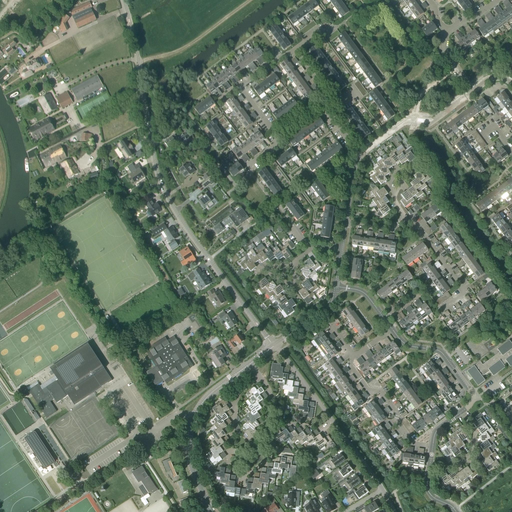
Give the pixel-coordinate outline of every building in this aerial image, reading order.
[(313,0),(311,0),(308,3),(314,10),(319,6),(313,0)] [(414,0),(407,6),(410,10),(417,5),(415,2),(417,0),(416,0),(414,0)] [(70,11),(78,28),(96,20),(91,8),(92,7),(89,2),(70,11)] [(335,7),(338,12),(346,7),(342,2),(335,7)] [(468,2),(461,7),(465,12),(472,7),(468,2)] [(308,3),(303,6),(308,14),(314,10),(308,3)] [(410,10),(413,14),(422,8),(421,6),(419,7),(417,5),(410,10)] [(303,6),(298,10),(303,18),(308,14),(303,6)] [(346,7),(338,12),(342,18),(349,12),(346,7)] [(422,8),(413,14),(417,19),(424,13),(422,11),(423,9),(422,8)] [(298,10),(293,14),(298,21),(303,18),(298,10)] [(501,11),(499,12),(507,23),(511,20),(505,11),(502,13),(501,11)] [(499,15),(496,17),(503,26),(507,23),(499,12),(497,13),(499,15)] [(68,30),(65,24),(69,18),(64,14),(58,23),(62,33),(68,30)] [(298,21),(293,14),(288,18),(293,25),(298,21)] [(492,17),(490,18),(499,29),(503,26),(496,17),(493,19),(492,17)] [(490,21),(487,23),(493,31),(494,33),(499,29),(490,18),(489,20),(490,21)] [(432,22),(427,26),(432,33),(437,29),(432,22)] [(483,24),(482,25),(489,34),(493,31),(487,23),(485,26),(483,24)] [(269,30),(273,35),(280,30),(276,25),(269,30)] [(489,34),(482,25),(480,26),(481,28),(479,30),(484,37),(489,34)] [(432,33),(427,26),(421,30),(427,37),(432,33)] [(273,35),(276,40),(283,35),(280,30),(273,35)] [(470,30),(469,32),(476,41),(480,37),(475,30),(472,32),(470,30)] [(338,37),(341,42),(348,37),(345,32),(341,35),(338,37),(335,32),(332,34),(336,39),(338,37)] [(469,34),(466,36),(471,44),(476,41),(469,32),(467,33),(469,34)] [(276,40),(280,45),(287,40),(283,35),(276,40)] [(462,37),(460,38),(467,47),(471,44),(466,36),(463,38),(462,37)] [(341,42),(345,47),(352,42),(348,37),(341,42)] [(467,47),(460,38),(459,39),(460,41),(457,43),(457,44),(455,45),(461,54),(464,52),(463,50),(467,47)] [(0,57),(3,55),(5,54),(7,57),(15,50),(13,47),(16,44),(13,40),(8,44),(8,45),(0,51),(0,57)] [(287,40),(280,45),(284,50),(291,45),(287,40)] [(345,47),(349,53),(356,47),(352,42),(345,47)] [(309,51),(313,56),(320,50),(316,45),(309,51)] [(258,47),(253,50),(260,59),(262,58),(260,56),(263,54),(258,47)] [(349,53),(353,58),(360,52),(356,47),(349,53)] [(252,48),(247,51),(254,61),(257,59),(258,60),(260,59),(253,50),(252,48)] [(313,56),(317,61),(324,56),(320,50),(313,56)] [(248,52),(243,55),(251,66),(253,65),(252,63),(254,61),(247,51),(248,52)] [(353,58),(356,63),(364,57),(360,52),(353,58)] [(245,57),(241,60),(246,67),(249,65),(250,67),(251,66),(243,55),(245,57)] [(317,61),(320,66),(327,61),(324,56),(317,61)] [(356,63),(360,68),(367,63),(364,57),(356,63)] [(280,65),(283,69),(292,63),(291,61),(289,62),(287,59),(280,65)] [(341,59),(339,60),(336,62),(340,67),(343,65),(345,64),(341,59)] [(27,77),(31,75),(30,72),(41,67),(40,66),(42,65),(42,64),(40,60),(39,60),(37,61),(37,60),(26,65),(28,69),(24,71),(22,73),(22,74),(23,77),(25,77),(27,77)] [(241,60),(236,63),(243,72),(244,71),(243,69),(246,67),(241,60)] [(320,66),(324,71),(331,66),(327,61),(320,66)] [(236,63),(232,67),(237,74),(240,72),(241,73),(243,72),(236,63)] [(283,69),(287,74),(296,67),(294,64),(292,63),(283,69)] [(360,68),(364,73),(371,68),(367,63),(360,68)] [(324,71),(328,76),(335,71),(331,66),(324,71)] [(232,67),(227,70),(234,79),(236,77),(234,76),(237,74),(232,67)] [(287,74),(290,78),(299,71),(298,70),(296,67),(287,74)] [(364,73),(368,78),(375,73),(371,68),(364,73)] [(227,70),(223,73),(229,80),(231,78),(233,80),(234,79),(227,70)] [(290,78),(293,82),(300,77),(298,74),(300,73),(299,71),(290,78)] [(328,76),(332,81),(339,76),(335,71),(328,76)] [(217,74),(226,85),(227,84),(226,82),(229,80),(223,73),(219,76),(217,74)] [(368,78),(372,83),(379,78),(375,73),(368,78)] [(215,79),(214,80),(220,87),(223,85),(224,86),(226,85),(217,74),(216,75),(214,76),(213,77),(215,79)] [(274,74),(269,78),(275,85),(280,81),(274,74)] [(71,90),(77,100),(103,86),(97,76),(71,90)] [(332,81),(335,86),(342,81),(339,76),(332,81)] [(293,82),(296,87),(305,80),(304,78),(302,80),(300,77),(293,82)] [(269,78),(264,82),(269,89),(275,85),(269,78)] [(379,78),(372,83),(375,88),(382,83),(379,78)] [(214,80),(210,83),(217,91),(218,90),(217,89),(220,87),(214,80)] [(296,87),(300,91),(309,84),(305,80),(296,87)] [(342,81),(335,86),(339,92),(346,86),(342,81)] [(264,82),(259,85),(264,93),(269,89),(264,82)] [(217,91),(210,83),(206,86),(212,95),(217,91)] [(300,91),(303,95),(312,89),(311,87),(309,88),(307,86),(309,85),(309,84),(300,91)] [(264,93),(259,85),(254,89),(259,96),(264,93)] [(312,89),(303,95),(306,100),(313,94),(311,92),(313,90),(312,89)] [(369,95),(373,100),(380,95),(376,90),(369,95)] [(56,98),(62,108),(73,103),(67,92),(56,98)] [(497,97),(501,102),(508,97),(504,92),(497,97)] [(39,100),(46,115),(57,109),(50,94),(39,100)] [(373,100),(377,105),(384,100),(380,95),(373,100)] [(210,97),(205,100),(210,108),(215,104),(210,97)] [(226,102),(230,107),(239,100),(238,99),(236,100),(233,97),(226,102)] [(501,102),(504,108),(511,102),(508,97),(501,102)] [(293,99),(288,103),(293,110),(298,106),(293,99)] [(483,99),(477,103),(483,110),(488,106),(483,99)] [(205,100),(200,104),(205,112),(210,108),(205,100)] [(230,107),(233,111),(240,106),(238,103),(240,102),(239,100),(230,107)] [(377,105),(380,110),(388,105),(384,100),(377,105)] [(288,103),(283,106),(288,113),(293,110),(288,103)] [(477,103),(472,106),(478,114),(483,110),(477,103)] [(205,112),(200,104),(194,108),(200,115),(205,112)] [(380,110),(384,115),(391,110),(388,105),(380,110)] [(234,116),(235,116),(245,109),(244,107),(242,109),(240,106),(233,111),(232,112),(232,113),(232,114),(233,116),(234,116)] [(283,106),(278,110),(283,117),(288,113),(283,106)] [(472,106),(467,110),(473,117),(478,114),(472,106)] [(344,113),(348,118),(355,113),(351,108),(344,113)] [(236,115),(239,120),(246,114),(244,112),(246,110),(245,109),(235,116),(236,115)] [(283,117),(278,110),(272,114),(278,121),(283,117)] [(391,110),(384,115),(388,120),(395,115),(391,110)] [(467,110),(462,114),(468,121),(473,117),(467,110)] [(348,118),(352,124),(359,118),(355,113),(348,118)] [(239,120),(243,124),(252,117),(251,116),(249,117),(246,114),(239,120)] [(462,114),(457,118),(463,125),(468,121),(462,114)] [(252,117),(243,124),(246,128),(253,123),(251,120),(253,119),(252,117)] [(319,117),(314,121),(319,128),(324,124),(319,117)] [(28,129),(35,141),(55,130),(48,118),(28,129)] [(352,124),(355,129),(363,123),(359,118),(352,124)] [(457,118),(452,121),(458,129),(463,125),(457,118)] [(206,126),(210,131),(217,126),(213,121),(206,126)] [(314,121),(309,124),(314,132),(319,128),(314,121)] [(452,121),(447,125),(453,132),(458,129),(452,121)] [(355,129),(359,134),(366,128),(363,123),(355,129)] [(309,124),(304,128),(309,135),(314,132),(309,124)] [(453,132),(447,125),(442,129),(447,136),(453,132)] [(210,131),(214,137),(221,131),(217,126),(210,131)] [(304,128),(298,132),(304,139),(309,135),(304,128)] [(366,128),(359,134),(363,139),(370,133),(366,128)] [(258,129),(253,133),(262,144),(263,143),(262,142),(265,139),(258,129)] [(310,135),(311,137),(321,131),(319,129),(310,135)] [(214,137),(217,142),(224,136),(221,131),(214,137)] [(298,132),(293,136),(299,143),(304,139),(298,132)] [(164,142),(168,147),(179,139),(182,143),(188,138),(185,133),(177,138),(175,135),(164,142)] [(249,137),(251,139),(256,146),(259,144),(260,146),(262,144),(253,133),(253,134),(249,137)] [(82,142),(91,142),(92,135),(83,134),(82,142)] [(217,142),(221,147),(228,142),(224,136),(217,142)] [(299,143),(293,136),(288,140),(294,147),(299,143)] [(251,139),(247,142),(253,151),(255,150),(253,148),(256,146),(251,139)] [(455,145),(459,150),(466,145),(463,140),(455,145)] [(130,158),(134,154),(132,150),(133,150),(130,146),(129,147),(125,141),(121,143),(117,146),(126,160),(130,158)] [(247,142),(242,145),(248,152),(250,150),(252,152),(253,151),(247,142)] [(337,142),(332,145),(337,153),(343,149),(337,142)] [(60,145),(51,150),(55,157),(53,158),(56,163),(66,157),(60,145)] [(242,145),(238,148),(245,157),(246,156),(245,154),(248,152),(242,145)] [(332,145),(327,149),(332,156),(337,153),(332,145)] [(459,150),(463,155),(470,150),(466,145),(459,150)] [(245,157),(238,148),(237,147),(236,147),(235,147),(233,149),(232,150),(239,159),(242,157),(243,159),(245,157)] [(412,147),(406,151),(408,154),(404,156),(407,160),(407,161),(410,164),(416,159),(413,155),(416,153),(412,147)] [(403,148),(398,152),(400,155),(396,157),(399,161),(399,162),(402,165),(407,161),(407,160),(404,156),(408,154),(406,151),(403,148)] [(291,149),(286,152),(292,160),(297,156),(291,149)] [(327,149),(322,153),(327,160),(332,156),(327,149)] [(391,156),(388,159),(394,166),(399,162),(399,161),(396,157),(400,155),(398,152),(395,149),(389,154),(391,156)] [(503,149),(497,153),(503,160),(508,156),(503,149)] [(55,157),(51,150),(40,155),(46,167),(56,163),(53,158),(55,157)] [(463,155),(467,160),(474,155),(470,150),(463,155)] [(286,152),(281,156),(287,163),(292,160),(286,152)] [(322,153),(317,157),(322,164),(327,160),(322,153)] [(503,160),(497,153),(492,157),(497,164),(503,160)] [(89,155),(78,161),(81,166),(92,160),(89,155)] [(467,160),(471,165),(478,160),(474,155),(467,160)] [(287,163),(281,156),(276,160),(281,167),(287,163)] [(388,159),(386,156),(377,163),(379,166),(380,166),(382,169),(385,166),(388,170),(394,166),(388,159)] [(317,157),(312,161),(317,168),(322,164),(317,157)] [(61,164),(69,179),(80,173),(72,159),(61,164)] [(471,165),(474,171),(482,165),(478,160),(471,165)] [(317,168),(312,161),(307,164),(312,172),(317,168)] [(238,162),(233,166),(238,173),(244,169),(238,162)] [(145,177),(139,167),(140,167),(138,164),(131,168),(134,173),(131,175),(135,182),(145,177)] [(179,169),(185,177),(189,174),(190,175),(194,172),(188,164),(184,167),(183,166),(179,169)] [(482,165),(474,171),(478,176),(485,170),(482,165)] [(238,173),(233,166),(228,170),(233,177),(238,173)] [(374,170),(376,173),(378,176),(381,173),(384,177),(390,173),(388,170),(385,166),(382,169),(380,166),(379,166),(374,170)] [(258,173),(262,178),(269,173),(265,168),(258,173)] [(414,176),(416,179),(419,183),(422,181),(424,183),(433,177),(428,171),(423,175),(420,171),(414,176)] [(262,178),(266,183),(273,178),(269,173),(262,178)] [(376,173),(370,178),(375,183),(378,181),(381,185),(387,181),(384,177),(381,173),(378,176),(376,173)] [(211,177),(201,184),(205,189),(210,186),(211,187),(215,183),(211,177)] [(266,183),(269,189),(277,183),(273,178),(266,183)] [(410,183),(413,186),(416,190),(419,188),(421,191),(427,186),(424,183),(422,181),(419,183),(416,179),(410,183)] [(311,186),(315,191),(322,186),(318,181),(311,186)] [(506,182),(501,186),(507,193),(511,189),(506,182)] [(269,189),(273,194),(280,188),(277,183),(269,189)] [(315,191),(319,196),(326,191),(322,186),(315,191)] [(413,186),(407,191),(412,198),(415,195),(418,198),(423,194),(421,191),(419,188),(416,190),(413,186)] [(501,186),(496,190),(502,197),(507,193),(501,186)] [(280,188),(273,194),(277,199),(284,194),(280,188)] [(371,192),(375,198),(378,196),(381,199),(385,196),(388,194),(383,188),(379,191),(377,188),(371,192)] [(496,190),(491,194),(497,201),(502,197),(496,190)] [(326,191),(319,196),(323,202),(330,196),(326,191)] [(414,200),(412,198),(407,191),(401,195),(404,199),(401,201),(405,207),(414,200)] [(214,204),(206,194),(203,196),(202,194),(198,197),(199,199),(198,200),(204,207),(207,205),(210,208),(214,204)] [(491,194),(486,197),(492,205),(497,201),(491,194)] [(372,200),(377,206),(379,204),(382,208),(386,204),(386,205),(389,202),(385,196),(381,199),(378,196),(375,198),(372,200)] [(486,197),(481,201),(486,208),(492,205),(486,197)] [(286,205),(290,210),(297,205),(293,199),(286,205)] [(152,215),(153,216),(162,210),(157,203),(154,205),(152,201),(146,205),(148,208),(148,209),(149,211),(147,212),(146,214),(148,216),(150,217),(152,215)] [(486,208),(481,201),(476,205),(481,212),(486,208)] [(377,206),(373,208),(378,214),(377,215),(378,216),(379,216),(380,217),(382,216),(390,210),(386,205),(386,204),(382,208),(379,204),(377,206)] [(436,204),(431,208),(437,215),(442,212),(436,204)] [(290,210),(294,215),(301,210),(297,205),(290,210)] [(249,218),(241,207),(240,206),(238,206),(237,206),(235,207),(237,211),(213,229),(217,235),(224,230),(223,228),(227,225),(229,228),(234,224),(237,227),(247,219),(250,222),(254,219),(251,217),(249,218)] [(431,208),(426,212),(432,219),(437,215),(431,208)] [(301,210),(294,215),(297,220),(305,215),(301,210)] [(421,216),(423,219),(425,221),(426,223),(432,219),(426,212),(421,216)] [(492,219),(496,224),(503,219),(499,214),(492,219)] [(496,224),(499,229),(507,224),(503,219),(496,224)] [(439,228),(443,234),(451,228),(447,223),(439,228)] [(176,231),(173,227),(168,230),(167,229),(164,224),(152,232),(155,236),(164,231),(165,232),(171,242),(173,240),(175,242),(170,246),(173,250),(182,244),(179,239),(178,240),(177,238),(178,237),(175,232),(176,231)] [(499,229),(503,234),(510,229),(507,224),(499,229)] [(443,234),(447,239),(454,233),(451,228),(443,234)] [(503,234),(507,239),(511,235),(511,231),(510,229),(503,234)] [(234,230),(223,238),(227,242),(234,236),(233,235),(236,233),(234,230)] [(447,239),(451,244),(458,238),(454,233),(447,239)] [(451,244),(454,249),(462,243),(458,238),(451,244)] [(284,256),(286,260),(292,255),(289,251),(295,247),(291,241),(282,247),(284,250),(281,252),(284,256)] [(423,243),(417,247),(423,254),(428,250),(423,243)] [(454,249),(458,254),(466,248),(462,243),(454,249)] [(276,257),(276,258),(278,261),(284,256),(281,252),(284,250),(282,247),(280,244),(274,248),(276,251),(273,253),(276,257)] [(272,245),(266,249),(266,250),(268,252),(265,255),(268,259),(270,262),(276,258),(276,257),(273,253),(276,251),(274,248),(272,245)] [(263,246),(258,250),(260,253),(257,256),(260,260),(262,263),(268,259),(265,255),(268,252),(266,250),(266,249),(263,246)] [(249,257),(251,260),(254,264),(260,260),(257,256),(260,253),(258,250),(256,247),(250,252),(252,254),(249,257)] [(417,247),(412,251),(417,258),(423,254),(417,247)] [(195,261),(187,248),(180,253),(186,262),(184,263),(186,267),(195,261)] [(458,254),(462,259),(469,254),(466,248),(458,254)] [(412,251),(407,255),(412,262),(417,258),(412,251)] [(462,259),(466,264),(473,259),(469,254),(462,259)] [(412,262),(407,255),(402,259),(407,266),(412,262)] [(251,260),(248,262),(246,259),(240,264),(244,270),(247,268),(250,272),(256,267),(254,264),(251,260)] [(304,263),(306,266),(309,270),(313,268),(315,270),(320,266),(316,260),(313,263),(310,259),(304,263)] [(466,264),(469,269),(477,264),(473,259),(466,264)] [(423,269),(426,274),(435,267),(434,266),(432,267),(430,264),(423,269)] [(469,269),(473,274),(481,269),(477,264),(469,269)] [(306,266),(301,270),(306,278),(307,276),(309,279),(317,273),(315,270),(313,268),(309,270),(306,266)] [(426,274),(430,278),(437,273),(435,270),(436,269),(435,267),(426,274)] [(194,278),(201,289),(210,284),(203,273),(202,274),(199,269),(188,276),(191,281),(194,278)] [(481,269),(473,274),(477,279),(485,274),(481,269)] [(407,270),(402,274),(407,281),(412,278),(407,270)] [(430,278),(433,282),(442,276),(441,274),(439,276),(437,273),(430,278)] [(402,274),(397,278),(402,285),(407,281),(402,274)] [(433,282),(436,287),(443,281),(441,279),(443,278),(442,276),(433,282)] [(262,294),(266,292),(268,290),(266,286),(270,283),(265,278),(256,285),(262,294)] [(397,278),(392,281),(397,289),(402,285),(397,278)] [(302,284),(304,288),(307,292),(311,289),(313,292),(319,287),(314,282),(311,284),(308,280),(302,284)] [(266,292),(270,298),(273,295),(276,293),(273,290),(277,287),(273,281),(270,283),(266,286),(268,290),(266,292)] [(392,281),(387,285),(392,292),(397,289),(392,281)] [(436,287),(439,291),(448,285),(447,283),(445,284),(443,281),(436,287)] [(492,294),(497,290),(491,281),(486,285),(487,287),(492,294)] [(181,296),(189,291),(185,285),(177,290),(181,296)] [(273,295),(277,301),(283,296),(281,293),(285,290),(280,285),(277,287),(273,290),(276,293),(273,295)] [(387,285),(382,289),(387,296),(392,292),(387,285)] [(439,291),(443,296),(445,294),(448,292),(450,290),(448,287),(449,286),(448,285),(439,291)] [(487,287),(482,291),(487,298),(492,294),(487,287)] [(304,288),(299,292),(308,304),(313,301),(311,298),(315,295),(313,292),(311,289),(307,292),(304,288)] [(387,296),(382,289),(376,293),(382,300),(387,296)] [(213,299),(218,307),(225,302),(221,296),(222,296),(219,291),(215,294),(212,290),(208,294),(212,300),(213,299)] [(487,298),(482,291),(476,295),(482,302),(487,298)] [(277,306),(281,312),(285,310),(287,308),(285,304),(289,301),(284,295),(283,296),(277,301),(280,304),(277,306)] [(296,305),(292,299),(289,301),(285,304),(287,308),(285,310),(289,315),(295,311),(292,308),(296,305)] [(480,303),(475,307),(480,315),(485,311),(480,303)] [(421,304),(419,305),(426,314),(430,311),(425,304),(422,306),(421,304)] [(419,308),(416,310),(423,319),(427,316),(426,314),(419,305),(418,306),(419,308)] [(343,312),(347,317),(354,312),(350,307),(346,309),(343,312)] [(475,307),(470,311),(475,318),(480,315),(475,307)] [(419,322),(423,319),(416,310),(415,308),(410,312),(417,321),(417,320),(419,322)] [(470,311),(465,315),(470,322),(475,318),(470,311)] [(226,316),(228,321),(224,324),(228,330),(237,324),(232,317),(233,316),(231,313),(226,316),(224,312),(218,316),(220,320),(226,316)] [(347,317),(350,322),(358,317),(354,312),(347,317)] [(410,314),(407,317),(413,324),(417,321),(410,312),(409,313),(410,314)] [(465,315),(460,319),(465,326),(470,322),(465,315)] [(350,322),(354,327),(361,322),(358,317),(350,322)] [(403,317),(402,318),(408,327),(409,327),(410,329),(414,326),(413,324),(407,317),(405,319),(403,317)] [(405,332),(410,329),(408,327),(402,318),(400,319),(402,321),(399,323),(404,330),(405,332)] [(460,319),(455,322),(460,330),(465,326),(460,319)] [(354,327),(358,332),(365,327),(361,322),(354,327)] [(460,330),(455,322),(449,326),(455,334),(460,330)] [(365,327),(358,332),(362,338),(369,332),(365,327)] [(228,342),(229,343),(233,349),(236,347),(232,342),(236,340),(239,345),(244,341),(239,334),(228,342)] [(314,340),(319,347),(330,339),(329,337),(327,338),(325,335),(320,339),(319,336),(314,340)] [(147,372),(156,387),(164,381),(166,384),(193,366),(174,336),(167,341),(165,337),(152,346),(153,349),(147,353),(155,366),(147,372)] [(319,347),(322,351),(332,344),(330,341),(331,340),(330,339),(319,347)] [(490,371),(494,376),(505,367),(504,365),(507,362),(511,367),(511,366),(511,344),(509,340),(497,349),(501,353),(495,358),(494,357),(487,362),(488,363),(484,366),(480,362),(468,371),(478,386),(485,381),(482,377),(490,371)] [(389,342),(387,343),(394,352),(396,355),(401,352),(400,351),(401,350),(400,347),(398,348),(397,346),(398,345),(395,342),(394,343),(393,342),(390,344),(389,342)] [(60,388),(66,397),(68,396),(74,405),(112,380),(111,381),(104,369),(105,369),(87,343),(50,368),(55,376),(58,380),(56,381),(60,388)] [(387,346),(384,348),(390,356),(394,352),(387,343),(386,344),(387,346)] [(322,351),(325,356),(337,347),(336,346),(334,347),(332,344),(322,351)] [(210,357),(217,368),(225,364),(222,359),(227,356),(221,346),(215,350),(218,353),(215,355),(215,354),(213,355),(213,356),(210,357)] [(337,347),(325,356),(328,360),(329,360),(331,359),(338,353),(336,350),(338,349),(337,347)] [(380,349),(379,350),(385,359),(390,356),(384,348),(382,350),(380,349)] [(379,353),(376,355),(381,362),(385,359),(379,350),(377,351),(379,353)] [(372,355),(370,356),(379,368),(381,366),(379,363),(381,362),(376,355),(373,357),(372,355)] [(370,359),(367,361),(372,368),(374,371),(379,368),(370,356),(369,357),(370,359)] [(325,365),(328,370),(337,363),(336,361),(334,363),(332,360),(325,365)] [(361,363),(368,372),(372,368),(367,361),(364,363),(363,362),(361,363)] [(424,366),(428,371),(436,364),(435,363),(433,364),(431,361),(424,366)] [(328,370),(332,374),(339,369),(337,366),(339,365),(337,363),(328,370)] [(361,365),(358,368),(365,377),(370,374),(368,372),(361,363),(360,364),(361,365)] [(281,367),(281,365),(273,364),(271,374),(273,374),(274,372),(278,372),(279,367),(281,367)] [(425,373),(428,377),(438,370),(436,367),(438,366),(436,364),(428,371),(425,373)] [(282,374),(283,368),(281,367),(279,367),(278,372),(274,372),(273,374),(273,376),(279,377),(279,379),(283,379),(284,374),(282,374)] [(388,373),(392,378),(399,373),(395,368),(388,373)] [(332,374),(335,378),(344,372),(343,370),(341,372),(339,369),(332,374)] [(432,381),(434,380),(443,373),(442,371),(440,373),(438,370),(428,377),(432,381)] [(335,378),(338,383),(345,377),(343,375),(345,373),(344,372),(335,378)] [(392,378),(396,383),(403,378),(399,373),(392,378)] [(434,380),(437,384),(446,377),(443,373),(434,380)] [(279,386),(284,387),(284,386),(288,386),(289,381),(287,381),(288,374),(284,374),(283,379),(279,379),(278,383),(279,383),(279,386)] [(58,380),(55,376),(40,386),(42,390),(56,381),(58,380)] [(336,384),(339,389),(350,380),(349,379),(347,380),(345,377),(338,383),(336,384)] [(440,388),(441,388),(449,382),(446,377),(437,384),(438,384),(436,385),(438,389),(440,388)] [(396,383),(400,388),(407,383),(403,378),(396,383)] [(342,393),(344,391),(351,386),(349,383),(351,382),(350,380),(339,389),(342,393)] [(39,384),(29,390),(31,394),(32,396),(38,404),(51,395),(51,394),(60,388),(56,381),(42,390),(40,386),(39,384)] [(289,391),(289,392),(293,393),(293,387),(292,387),(293,381),(289,381),(288,386),(284,386),(284,387),(283,390),(289,391)] [(27,388),(27,389),(29,390),(39,384),(37,382),(27,388)] [(441,388),(444,393),(451,387),(449,385),(451,383),(449,382),(441,388)] [(400,388),(404,393),(411,388),(407,383),(400,388)] [(254,395),(253,396),(256,399),(260,396),(260,395),(264,391),(261,388),(260,389),(257,385),(251,390),(254,395)] [(354,389),(351,386),(344,391),(342,393),(345,398),(348,396),(357,389),(355,387),(354,389)] [(294,397),(294,399),(298,400),(298,394),(297,394),(298,388),(293,387),(293,393),(289,392),(288,397),(294,397)] [(441,394),(445,399),(456,390),(455,389),(453,390),(451,387),(444,393),(441,394)] [(51,395),(38,404),(43,412),(44,414),(47,418),(56,412),(50,402),(54,399),(56,403),(66,397),(60,388),(51,394),(51,395)] [(404,393),(407,398),(414,393),(411,388),(404,393)] [(348,396),(351,400),(358,395),(356,392),(358,390),(357,389),(348,396)] [(456,390),(445,399),(449,404),(456,399),(455,398),(458,396),(455,393),(457,392),(456,390)] [(407,398),(411,403),(418,398),(414,393),(407,398)] [(299,404),(299,406),(303,407),(304,401),(303,401),(303,395),(298,394),(298,400),(294,399),(293,404),(299,404)] [(351,400),(354,404),(363,398),(362,396),(360,397),(358,395),(351,400)] [(248,400),(251,405),(252,404),(255,408),(259,404),(258,403),(263,400),(260,396),(256,399),(253,396),(248,400)] [(363,398),(354,404),(357,409),(365,404),(362,401),(364,399),(363,398)] [(418,398),(411,403),(415,409),(422,403),(418,398)] [(40,419),(27,400),(25,399),(23,400),(37,420),(40,419)] [(225,399),(217,405),(218,407),(220,405),(222,409),(227,406),(228,408),(230,406),(225,399)] [(376,403),(374,400),(364,408),(368,412),(379,404),(378,402),(376,403)] [(308,408),(309,402),(304,401),(303,407),(299,406),(298,410),(304,411),(304,413),(307,413),(308,414),(309,412),(309,408),(308,408)] [(252,404),(251,405),(246,408),(250,413),(251,413),(253,416),(258,413),(257,412),(262,408),(259,404),(255,408),(252,404)] [(371,416),(380,409),(378,407),(380,405),(379,404),(368,412),(371,416)] [(218,407),(217,405),(212,408),(217,415),(218,414),(221,417),(226,414),(225,413),(230,409),(228,408),(227,406),(222,409),(220,405),(218,407)] [(438,407),(432,411),(437,418),(443,414),(438,407)] [(312,418),(314,409),(309,408),(309,412),(308,414),(307,413),(304,413),(303,417),(312,418)] [(382,412),(380,409),(371,416),(374,421),(385,412),(384,411),(382,412)] [(432,411),(427,415),(432,422),(437,418),(432,411)] [(385,412),(374,421),(377,425),(387,418),(385,415),(386,414),(385,412)] [(251,413),(250,413),(245,417),(248,422),(249,421),(252,424),(256,421),(256,420),(261,417),(258,413),(253,416),(251,413)] [(474,424),(478,429),(488,422),(481,413),(475,418),(477,421),(474,424)] [(214,421),(216,423),(217,422),(220,426),(224,422),(224,421),(228,418),(226,414),(221,417),(218,414),(217,415),(215,416),(216,418),(214,419),(214,421)] [(427,415),(422,418),(427,425),(432,422),(427,415)] [(422,418),(417,422),(422,429),(427,425),(422,418)] [(259,425),(256,421),(252,424),(249,421),(248,422),(243,426),(247,430),(248,429),(251,433),(255,429),(259,425)] [(217,430),(216,431),(219,434),(223,431),(222,430),(227,426),(224,422),(220,426),(217,422),(216,423),(214,425),(217,430)] [(412,426),(413,428),(415,430),(417,433),(422,429),(417,422),(412,426)] [(478,429),(482,435),(486,432),(488,435),(491,434),(494,431),(488,422),(478,429)] [(371,432),(375,436),(386,428),(384,426),(383,428),(381,425),(371,432)] [(281,438),(282,439),(286,437),(282,432),(281,433),(278,428),(274,431),(277,435),(274,438),(276,441),(281,438)] [(379,439),(380,439),(387,434),(385,431),(387,429),(386,428),(375,436),(376,437),(375,438),(377,440),(378,439),(378,440),(379,439)] [(452,435),(454,438),(456,441),(459,438),(462,442),(468,438),(461,428),(452,435)] [(258,433),(255,429),(251,433),(248,429),(247,430),(245,432),(248,437),(247,438),(250,441),(248,442),(249,443),(248,444),(250,447),(257,442),(253,437),(258,433)] [(286,445),(291,441),(291,440),(294,438),(291,433),(290,434),(286,429),(282,432),(286,437),(282,439),(286,445)] [(298,440),(299,442),(303,439),(299,435),(298,435),(294,430),(291,433),(294,438),(291,440),(291,441),(293,444),(298,440)] [(219,434),(216,431),(213,433),(214,435),(212,436),(215,439),(217,442),(222,439),(221,438),(226,434),(223,431),(219,434)] [(55,461),(54,461),(36,433),(35,432),(34,432),(33,432),(25,438),(24,438),(24,439),(25,439),(32,451),(34,450),(43,463),(41,464),(44,469),(45,469),(46,469),(54,464),(54,463),(55,463),(55,462),(55,461)] [(306,442),(307,443),(311,440),(307,436),(303,432),(299,435),(303,439),(299,442),(302,445),(306,442)] [(479,438),(483,443),(487,440),(489,444),(492,442),(495,439),(491,434),(488,435),(486,432),(482,435),(479,438)] [(315,443),(316,444),(319,441),(316,437),(315,438),(311,433),(307,436),(311,440),(307,443),(310,446),(315,443)] [(323,444),(324,446),(328,443),(328,444),(332,441),(328,435),(323,439),(320,434),(316,437),(319,441),(316,444),(318,448),(323,444)] [(380,439),(383,443),(392,437),(391,435),(389,436),(387,434),(380,439)] [(381,451),(382,451),(394,442),(392,439),(393,438),(392,437),(383,443),(386,447),(381,451)] [(454,438),(448,442),(453,448),(456,445),(459,449),(465,445),(462,442),(459,438),(456,441),(454,438)] [(215,446),(214,447),(216,451),(221,448),(220,447),(225,443),(222,439),(217,442),(215,439),(211,442),(215,446)] [(480,446),(484,451),(488,448),(490,452),(493,450),(496,447),(492,442),(489,444),(487,440),(483,443),(480,446)] [(382,451),(385,456),(399,445),(397,444),(396,445),(394,442),(382,451)] [(453,448),(448,442),(445,445),(447,448),(443,451),(447,457),(453,453),(455,457),(461,453),(459,449),(456,445),(453,448)] [(399,445),(385,456),(387,454),(391,458),(400,451),(398,448),(400,447),(399,445)] [(216,451),(214,447),(210,450),(214,455),(212,456),(214,460),(219,456),(219,455),(224,451),(221,448),(216,451)] [(481,454),(485,459),(489,456),(492,460),(494,458),(497,455),(493,450),(490,452),(488,448),(484,451),(481,454)] [(345,460),(341,454),(333,460),(331,458),(323,463),(326,466),(328,464),(332,470),(345,460)] [(222,460),(219,456),(214,460),(212,456),(209,458),(214,466),(222,460)] [(254,466),(263,459),(261,456),(251,463),(254,466)] [(291,467),(293,457),(284,456),(284,458),(286,459),(285,464),(290,465),(289,467),(291,467)] [(489,456),(485,459),(482,462),(489,471),(498,464),(494,458),(492,460),(489,456)] [(290,465),(285,464),(286,459),(284,458),(281,458),(280,464),(279,464),(278,469),(283,470),(283,468),(289,469),(289,467),(290,465)] [(171,471),(173,477),(180,474),(175,461),(171,462),(170,459),(162,462),(167,472),(171,471)] [(274,469),(272,469),(272,475),(276,475),(276,473),(282,474),(283,470),(278,469),(279,464),(274,463),(274,469)] [(337,473),(341,479),(353,471),(348,465),(340,471),(338,468),(331,473),(333,476),(337,473)] [(467,466),(462,471),(467,478),(470,476),(472,478),(478,474),(474,468),(470,470),(467,466)] [(142,467),(139,470),(130,475),(144,497),(150,493),(153,494),(158,490),(154,484),(153,485),(142,467)] [(221,478),(220,479),(225,480),(226,474),(224,474),(225,468),(220,468),(220,470),(220,473),(215,472),(215,477),(221,478)] [(267,474),(266,474),(265,480),(269,480),(269,479),(275,479),(276,475),(272,475),(272,469),(268,468),(267,474)] [(309,473),(313,480),(320,475),(315,469),(309,473)] [(462,471),(456,475),(459,479),(456,481),(458,484),(460,487),(469,481),(467,478),(462,471)] [(454,472),(448,476),(451,480),(448,483),(450,485),(449,485),(452,488),(458,484),(456,481),(459,479),(456,475),(454,472)] [(260,479),(259,479),(258,485),(262,485),(263,484),(269,484),(269,480),(265,480),(266,474),(261,473),(260,479)] [(448,476),(446,473),(440,477),(442,481),(439,484),(444,490),(449,485),(450,485),(448,483),(451,480),(448,476)] [(226,484),(225,486),(230,487),(231,481),(230,481),(230,475),(226,474),(225,480),(220,479),(220,483),(226,484)] [(349,490),(361,482),(356,475),(348,481),(346,479),(339,484),(341,487),(345,485),(349,490)] [(253,484),(252,484),(251,490),(256,490),(256,489),(262,490),(262,485),(258,485),(259,479),(254,478),(253,484)] [(177,483),(182,493),(188,491),(183,480),(177,483)] [(230,487),(225,486),(225,490),(227,491),(227,492),(235,494),(235,495),(235,497),(239,498),(239,496),(240,489),(235,488),(235,482),(234,482),(231,481),(230,487)] [(246,490),(240,489),(239,496),(244,496),(244,495),(249,496),(249,494),(255,495),(256,490),(251,490),(252,484),(247,484),(246,490)] [(347,495),(349,498),(353,495),(357,501),(369,492),(364,486),(356,492),(354,489),(347,495)] [(322,503),(327,511),(330,511),(335,509),(332,503),(335,502),(331,495),(330,495),(328,491),(324,493),(327,497),(321,501),(322,503)] [(286,503),(288,503),(288,506),(291,507),(291,508),(295,508),(295,503),(296,502),(299,502),(299,495),(295,495),(295,492),(289,492),(289,494),(288,494),(288,499),(286,499),(286,503)] [(182,507),(193,502),(190,496),(180,501),(182,507)] [(306,508),(307,511),(317,511),(315,509),(318,507),(315,500),(309,503),(310,506),(306,508)] [(359,511),(364,510),(365,511),(373,511),(378,509),(375,503),(366,508),(364,505),(355,511),(359,511)]
